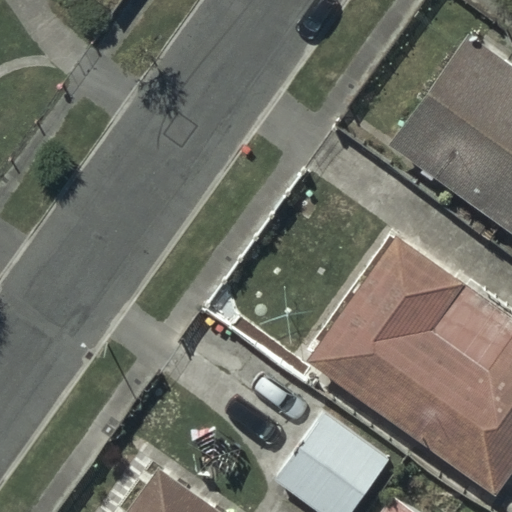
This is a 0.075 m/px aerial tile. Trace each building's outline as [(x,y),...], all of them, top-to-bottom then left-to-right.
[(511,64),(470,34),(398,134),(511,215),(511,64)] [(511,317),(394,234),(311,350),(496,481),(511,485),(511,317)] [(345,511),(384,456),(323,414),(280,475),(334,511),(345,511)] [(226,511),(161,466),(128,511),(226,511)] [(426,511),(397,489),(378,511),(426,511)]
